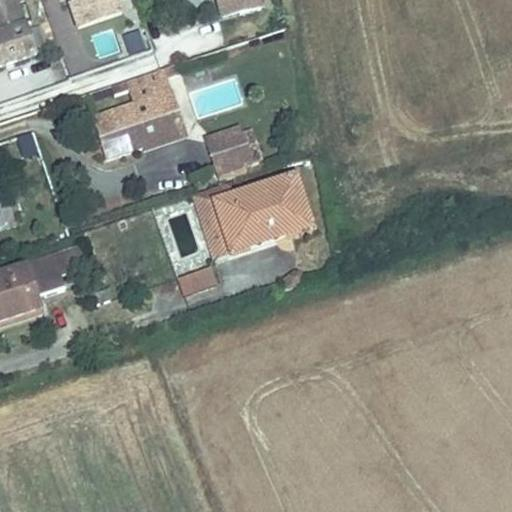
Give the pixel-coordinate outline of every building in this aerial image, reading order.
[(119,17),(113,0),(79,0),(81,5),(68,9),(76,32),(119,17)] [(215,0),(218,11),(235,7),(237,18),(259,13),(255,0),(215,0)] [(0,38),(23,31),(13,3),(0,7),(0,38)] [(235,7),(218,11),(224,34),(237,18),(235,7)] [(142,28),(119,37),(127,58),(151,49),(142,28)] [(110,29),(91,36),(100,60),(119,53),(110,29)] [(0,70),(33,60),(23,31),(0,38),(0,70)] [(65,62),(46,64),(48,86),(67,83),(65,62)] [(139,105),(131,81),(92,93),(101,118),(139,105)] [(139,105),(101,118),(114,159),(152,147),(159,144),(157,140),(186,130),(189,116),(180,91),(139,105)] [(189,116),(186,130),(157,140),(159,144),(152,147),(153,150),(195,136),(189,116)] [(249,125),(212,137),(223,170),(260,158),(249,125)] [(21,160),(37,156),(32,137),(16,141),(21,160)] [(293,179),(229,201),(215,206),(232,255),(311,228),(293,179)] [(215,206),(229,201),(225,188),(196,198),(218,261),(232,255),(215,206)] [(85,248),(0,277),(0,324),(49,306),(46,298),(73,288),(68,276),(92,268),(85,248)]
